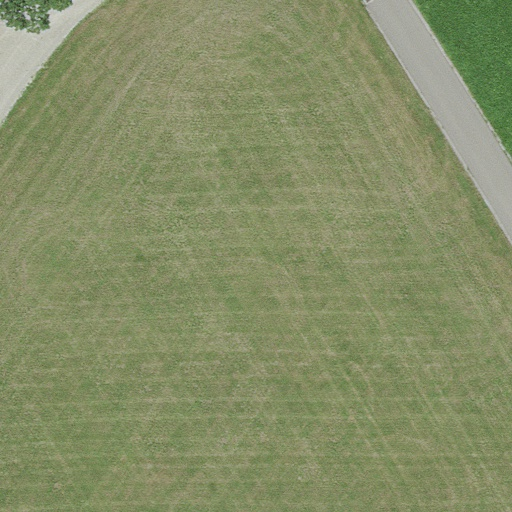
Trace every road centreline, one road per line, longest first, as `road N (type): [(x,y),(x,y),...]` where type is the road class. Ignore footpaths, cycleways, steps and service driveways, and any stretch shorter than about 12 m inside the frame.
road 1 (unclassified): [(389,0),(511,200)]
road 2 (track): [(0,102),(37,48),(93,0)]
